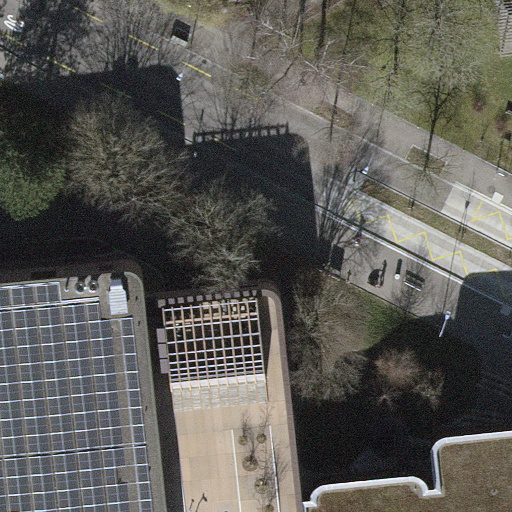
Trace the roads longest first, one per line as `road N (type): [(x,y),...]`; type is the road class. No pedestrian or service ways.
road 1 (tertiary): [(261,130),(346,204),(511,287)]
road 2 (tertiary): [(261,130),(13,0)]
road 3 (tertiary): [(511,230),(365,155),(261,130)]
